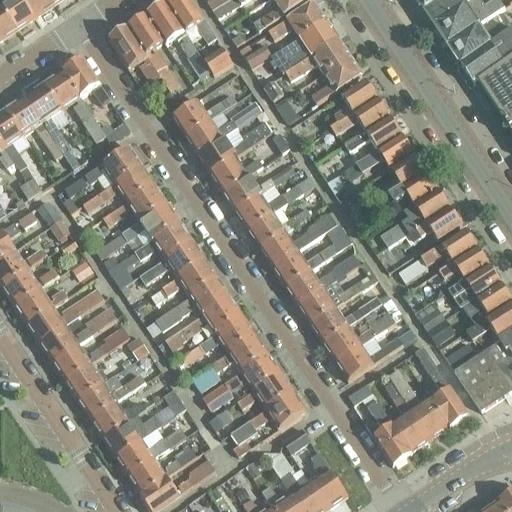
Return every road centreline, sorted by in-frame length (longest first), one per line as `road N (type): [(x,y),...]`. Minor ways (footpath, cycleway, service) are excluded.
road 1 (residential): [(400,511),(76,25)]
road 2 (unknown): [(511,444),(435,358),(201,0)]
road 3 (tertiary): [(511,220),(366,0)]
road 4 (residential): [(116,511),(0,336)]
road 5 (tertiary): [(409,511),(511,450)]
